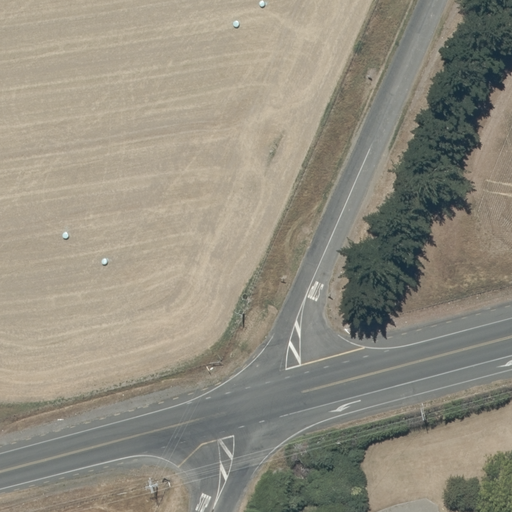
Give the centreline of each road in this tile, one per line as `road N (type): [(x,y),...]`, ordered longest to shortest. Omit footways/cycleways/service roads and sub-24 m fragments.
road 1 (unclassified): [(290,399),(282,369),(289,339),(436,0)]
road 2 (trunk): [(0,475),(228,415)]
road 3 (trunk): [(290,399),(511,342)]
